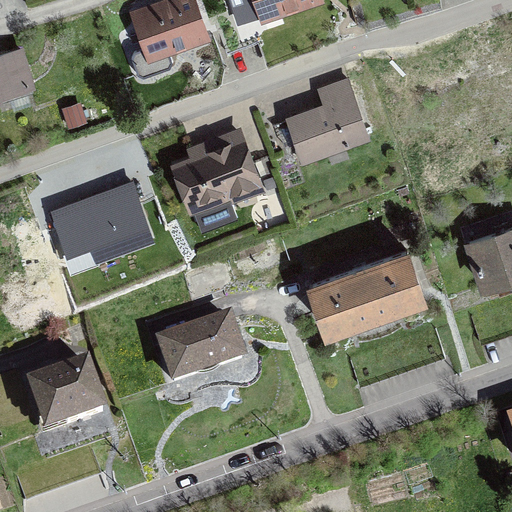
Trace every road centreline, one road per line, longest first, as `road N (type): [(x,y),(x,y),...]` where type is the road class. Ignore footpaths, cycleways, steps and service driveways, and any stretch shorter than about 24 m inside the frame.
road 1 (residential): [(501,0),(0,176)]
road 2 (residential): [(126,511),(511,376)]
